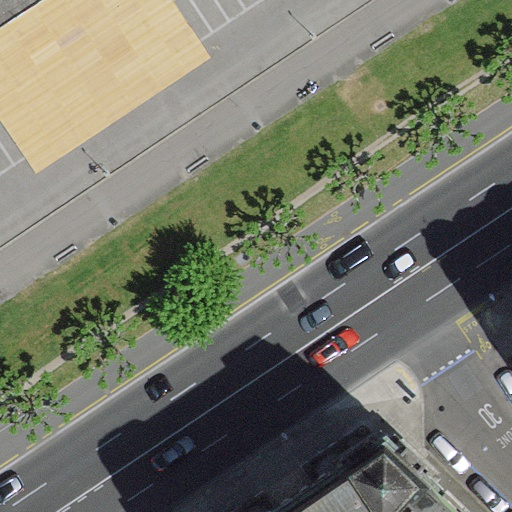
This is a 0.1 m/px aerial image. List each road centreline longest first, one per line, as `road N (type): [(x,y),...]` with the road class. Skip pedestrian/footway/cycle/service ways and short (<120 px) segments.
road 1 (primary): [(78,489),(384,284)]
road 2 (residential): [(384,284),(511,454)]
road 3 (primary): [(384,284),(511,197)]
